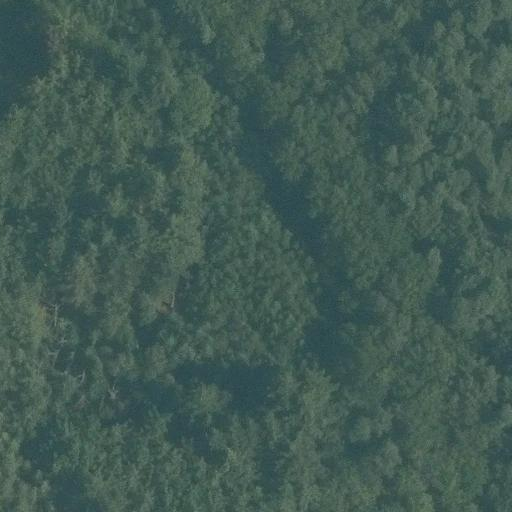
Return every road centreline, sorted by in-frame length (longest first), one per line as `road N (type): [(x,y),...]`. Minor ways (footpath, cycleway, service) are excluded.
road 1 (unknown): [(503,511),(457,391),(355,184)]
road 2 (unknown): [(355,184),(408,0)]
